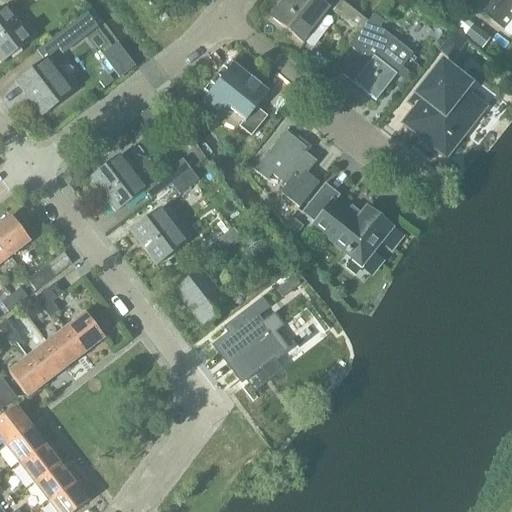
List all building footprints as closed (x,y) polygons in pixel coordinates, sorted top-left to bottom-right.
[(330,9),(321,2),(318,0),(283,0),(270,18),(271,19),(302,44),(329,10),(330,9)] [(329,10),(358,33),(367,22),(339,0),(322,0),(321,2),(330,9),(329,10)] [(511,0),(491,0),(480,14),(502,31),(511,18),(511,0)] [(0,9),(0,63),(0,64),(36,36),(26,23),(21,28),(4,6),(0,9)] [(367,22),(358,33),(348,46),(358,54),(342,75),(375,101),(412,54),(378,28),(383,22),(373,14),(367,22)] [(51,39),(59,49),(81,32),(73,22),(51,39)] [(463,36),(480,49),(489,39),(471,25),(463,36)] [(438,51),(450,61),(466,41),(453,31),(438,51)] [(119,77),(135,65),(117,41),(101,53),(119,77)] [(16,78),(43,59),(37,51),(10,70),(16,78)] [(15,83),(41,117),(76,89),(67,76),(61,81),(45,60),(15,83)] [(196,108),(206,116),(213,122),(221,113),(250,137),(266,117),(255,108),(268,92),(232,64),(217,82),(196,108)] [(404,123),(431,145),(432,145),(444,155),(450,148),(450,149),(463,132),(464,133),(465,132),(482,110),(483,109),(461,92),(467,85),(441,64),(416,95),(423,100),(417,107),(404,123)] [(271,175),(285,186),(279,193),(298,208),(318,183),(306,174),(316,162),(305,153),(310,148),(297,138),(295,140),(285,132),(253,171),(266,181),(271,175)] [(115,213),(143,191),(150,185),(140,172),(135,177),(118,156),(88,179),(115,213)] [(190,171),(181,160),(150,185),(143,191),(150,200),(170,185),(171,185),(190,171)] [(190,171),(171,185),(179,195),(198,181),(190,171)] [(301,213),(314,224),(311,227),(352,259),(350,261),(360,269),(373,253),(372,252),(378,243),(380,244),(393,228),(377,215),(376,217),(365,208),(355,221),(346,214),(333,203),(339,196),(324,184),(301,213)] [(129,232),(155,266),(191,239),(181,225),(175,230),(159,209),(129,232)] [(10,217),(0,224),(0,244),(10,257),(29,242),(10,217)] [(287,226),(296,233),(301,227),(292,219),(287,226)] [(204,250),(212,261),(241,240),(232,229),(204,250)] [(0,244),(0,264),(10,257),(0,244)] [(27,281),(35,291),(55,276),(46,266),(27,281)] [(174,290),(201,326),(227,307),(199,271),(174,290)] [(54,283),(43,292),(51,303),(62,294),(54,283)] [(19,289),(9,296),(16,305),(26,298),(19,289)] [(51,303),(43,292),(34,299),(48,318),(58,311),(51,303)] [(16,305),(9,296),(0,303),(7,312),(16,305)] [(217,347),(242,379),(249,373),(250,375),(253,372),(252,371),(269,358),(271,360),(284,351),(270,333),(265,337),(252,321),(268,309),(260,299),(227,324),(235,334),(230,338),(229,337),(217,347)] [(84,314),(65,328),(84,354),(103,339),(84,314)] [(0,324),(0,332),(3,337),(13,330),(5,320),(0,324)] [(65,328),(45,343),(65,368),(84,354),(65,328)] [(13,330),(3,337),(11,347),(20,339),(13,330)] [(45,343),(26,358),(45,383),(65,368),(45,343)] [(45,383),(26,358),(7,373),(26,398),(45,383)] [(8,389),(0,394),(0,409),(15,398),(8,389)] [(0,417),(0,440),(3,445),(29,426),(14,407),(0,417)] [(3,445),(18,464),(43,445),(29,426),(3,445)] [(18,464),(32,484),(58,464),(43,445),(18,464)] [(32,484),(47,503),(72,484),(58,464),(32,484)] [(72,484),(47,503),(54,511),(74,511),(87,503),(72,484)]
